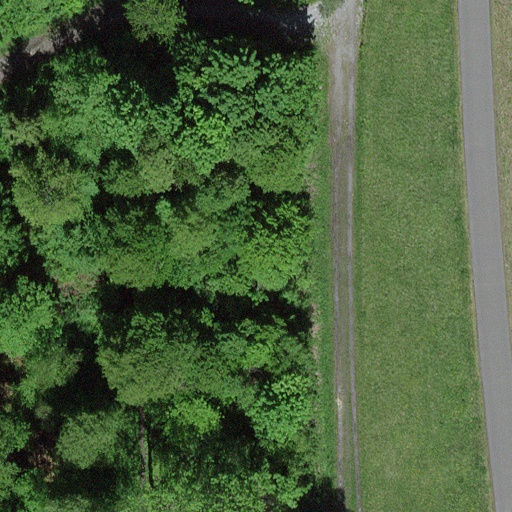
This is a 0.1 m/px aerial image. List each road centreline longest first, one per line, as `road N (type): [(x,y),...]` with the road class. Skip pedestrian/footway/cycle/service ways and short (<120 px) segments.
road 1 (track): [(475,0),(510,511)]
road 2 (track): [(349,0),(357,511)]
road 3 (track): [(348,19),(230,9),(104,15),(0,42)]
